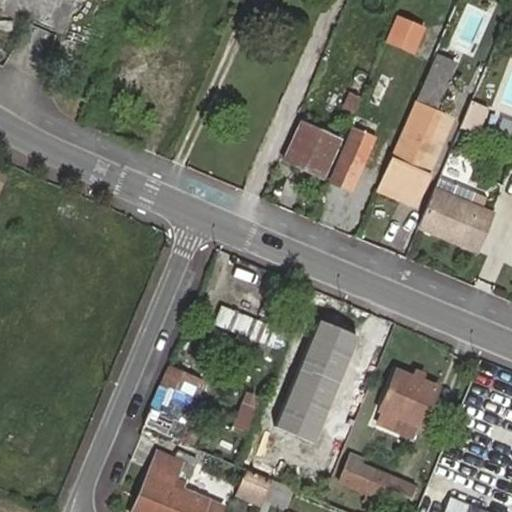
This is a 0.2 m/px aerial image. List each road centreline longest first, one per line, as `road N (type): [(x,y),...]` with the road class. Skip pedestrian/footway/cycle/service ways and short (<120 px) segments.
road 1 (residential): [(202,214),(511,340)]
road 2 (residential): [(202,214),(87,511)]
road 3 (residential): [(0,122),(202,214)]
